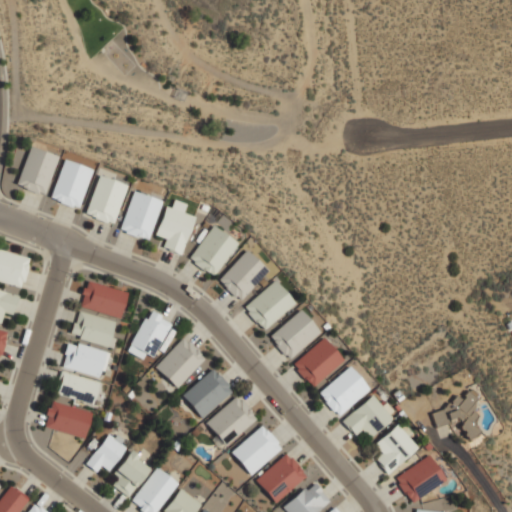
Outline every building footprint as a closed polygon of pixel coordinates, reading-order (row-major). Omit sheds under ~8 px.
[(57,153),(27,144),(14,186),(44,195),(57,153)] [(91,167),(60,158),(48,199),(78,208),(91,167)] [(82,213),(112,224),(126,183),(96,173),(82,213)] [(118,231),(148,239),(160,198),(130,190),(118,231)] [(192,216),(183,213),(186,202),(166,196),(154,233),(164,236),(160,247),(181,254),(192,216)] [(211,276),(237,241),(212,222),(186,258),(211,276)] [(29,256),(0,247),(0,280),(21,286),(29,256)] [(267,270),(245,247),(214,279),(237,301),(267,270)] [(241,307),(262,330),(294,301),(273,277),(241,307)] [(77,307),(120,316),(126,288),(83,279),(77,307)] [(0,322),(3,311),(13,314),(18,293),(0,288),(0,322)] [(153,356),(171,319),(146,306),(125,350),(143,359),(146,352),(153,356)] [(319,331),(299,307),(266,335),(286,359),(319,331)] [(114,320),(75,309),(68,336),(108,346),(114,320)] [(176,387),(205,356),(182,334),(153,365),(176,387)] [(343,359),(322,335),(289,363),(310,388),(343,359)] [(105,350),(66,339),(59,365),(98,376),(105,350)] [(315,391),(336,416),(369,388),(348,364),(315,391)] [(179,394),(201,418),(233,388),(212,365),(179,394)] [(93,403),(98,380),(59,370),(53,393),(93,403)] [(440,428),(451,418),(469,438),(479,430),(471,421),(478,415),(470,406),(477,399),(465,386),(430,417),(440,428)] [(340,420),(354,436),(362,429),(370,437),(393,416),(371,392),(340,420)] [(257,418),(237,393),(201,422),(220,446),(257,418)] [(83,437),(90,410),(48,399),(41,426),(83,437)] [(386,473),(417,447),(396,422),(373,441),(380,450),(372,457),(386,473)] [(281,446),(261,423),(229,450),(249,474),(281,446)] [(98,463),(106,470),(125,447),(107,432),(83,462),(93,469),(98,463)] [(275,503),(306,472),(284,449),(253,480),(275,503)] [(125,498),(149,467),(128,450),(111,472),(117,477),(110,486),(125,498)] [(392,476),(409,502),(445,479),(428,452),(392,476)] [(153,511),(177,482),(156,466),(128,500),(142,511),(153,511)] [(315,511),(330,498),(311,478),(280,507),(284,511),(315,511)] [(0,495),(0,511),(16,511),(27,498),(9,483),(0,495)] [(192,511),(199,501),(177,487),(162,511),(192,511)] [(24,511),(47,511),(32,501),(24,511)]
